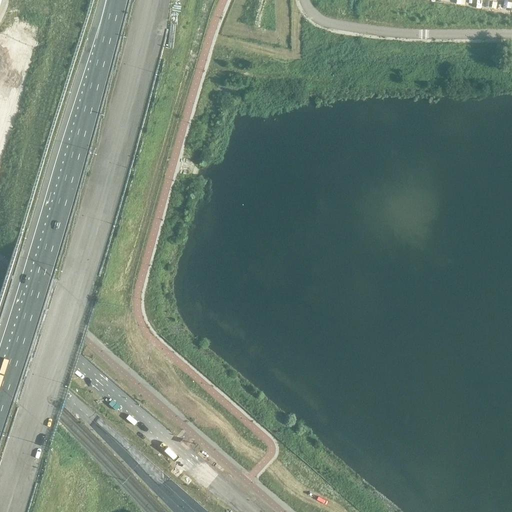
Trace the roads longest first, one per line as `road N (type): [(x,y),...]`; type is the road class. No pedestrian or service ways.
road 1 (motorway): [(37,391),(148,0)]
road 2 (motorway): [(116,0),(3,389)]
road 3 (primary): [(251,511),(0,291)]
road 4 (primary): [(0,339),(195,511)]
road 5 (unclassified): [(304,0),(317,19),(356,29),(511,34)]
road 6 (motorway): [(14,511),(37,391)]
